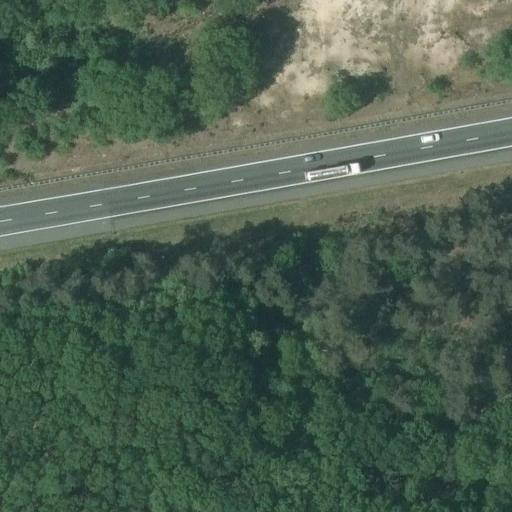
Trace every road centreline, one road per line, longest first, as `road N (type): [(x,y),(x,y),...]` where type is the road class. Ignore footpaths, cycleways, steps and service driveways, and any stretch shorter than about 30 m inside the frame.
road 1 (motorway): [(0,221),(511,133)]
road 2 (track): [(478,511),(490,436),(511,381)]
